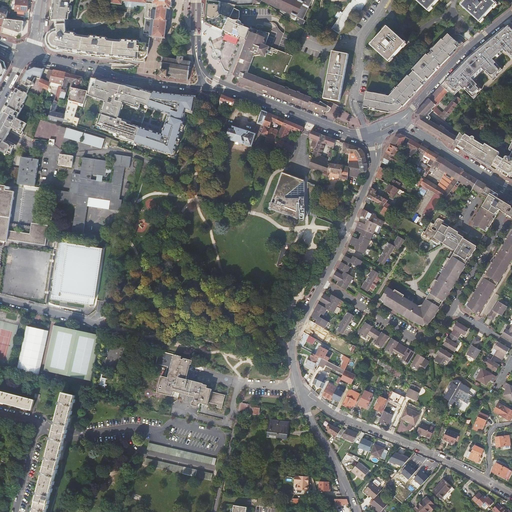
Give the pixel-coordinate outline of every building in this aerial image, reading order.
[(28,12),(28,0),(24,0),(16,0),(16,11),(28,12)] [(62,19),(62,20),(65,20),(68,20),(69,13),(70,13),(71,6),(69,6),(69,3),(70,4),(72,0),(53,0),(52,11),(53,11),(52,21),(55,20),(60,20),(60,19),(62,19)] [(112,0),(112,3),(123,5),(125,5),(125,6),(135,8),(135,6),(138,7),(138,5),(147,7),(144,33),(147,34),(147,36),(156,37),(165,38),(168,21),(166,20),(168,9),(170,9),(171,7),(172,7),(172,0),(112,0)] [(224,30),(234,8),(236,5),(225,2),(208,0),(206,23),(223,31),(224,30)] [(281,11),(299,25),(301,26),(303,27),(305,20),(303,20),(312,0),(254,0),(253,3),(255,4),(266,4),(267,2),(281,10),(281,11)] [(352,0),(332,29),(335,31),(338,34),(345,26),(357,9),(360,11),(363,6),(353,0),(352,0)] [(415,0),(429,11),(438,0),(415,0)] [(492,0),(466,0),(461,6),(480,22),(483,19),(483,18),(496,4),(496,3),(497,2),(496,1),(495,2),(492,0)] [(240,10),(234,8),(224,30),(226,30),(250,40),(242,62),(241,63),(236,76),(238,77),(247,81),(246,82),(324,112),(325,113),(326,112),(327,112),(328,112),(329,112),(330,111),(331,108),(320,101),(319,103),(313,101),(313,98),(312,97),(311,98),(298,93),(297,94),(296,92),(275,84),(274,81),(276,80),(277,77),(274,76),(275,75),(283,78),(284,75),(293,55),(289,53),(266,44),(270,32),(262,30),(263,29),(260,28),(259,30),(251,27),(241,24),(242,21),(241,20),(240,19),(238,19),(240,17),(240,10)] [(0,10),(0,17),(0,18),(0,19),(0,32),(2,33),(3,28),(6,19),(8,13),(8,10),(3,9),(2,11),(0,10)] [(24,22),(6,19),(3,28),(20,34),(23,32),(24,22)] [(57,29),(61,29),(66,29),(66,24),(65,20),(62,20),(60,20),(55,20),(56,25),(56,29),(57,29)] [(452,77),(450,80),(456,86),(458,88),(460,86),(462,88),(464,90),(465,89),(466,88),(474,96),(482,89),(472,78),(482,68),(492,79),(503,69),(493,59),(503,49),(511,58),(511,23),(511,22),(510,23),(511,25),(508,27),(507,26),(503,29),(498,35),(497,34),(492,38),(492,39),(484,46),(483,45),(481,47),(482,48),(472,57),(471,56),(470,56),(466,60),(468,61),(463,65),(462,64),(451,76),(452,77)] [(388,27),(371,46),(390,62),(407,43),(406,42),(405,42),(388,27)] [(53,49),(57,51),(80,55),(92,57),(95,57),(95,55),(98,55),(97,58),(112,59),(127,61),(128,58),(130,58),(130,61),(138,62),(138,60),(141,60),(146,58),(148,55),(148,54),(149,45),(146,45),(146,43),(139,43),(139,42),(121,40),(121,41),(108,40),(108,39),(90,36),(90,37),(84,36),(76,35),(76,34),(69,32),(66,32),(66,29),(61,29),(61,30),(58,31),(57,29),(56,29),(54,30),(53,30),(52,31),(51,31),(50,32),(49,34),(47,37),(47,41),(48,43),(48,45),(50,47),(52,49),(53,49)] [(241,63),(242,62),(250,40),(226,30),(225,32),(242,39),(248,41),(240,61),(234,76),(236,76),(241,63)] [(374,93),(367,91),(364,107),(369,108),(369,107),(376,108),(376,110),(382,111),(390,113),(390,112),(391,112),(392,112),(394,112),(395,112),(396,112),(397,111),(398,111),(399,110),(400,109),(403,106),(404,107),(411,99),(410,98),(415,92),(416,93),(423,85),(422,84),(427,78),(428,80),(432,75),(436,72),(435,71),(439,66),(440,67),(450,57),(449,56),(458,46),(459,47),(464,44),(460,40),(458,39),(456,41),(450,36),(448,34),(443,40),(442,39),(437,45),(432,51),(429,48),(425,53),(427,54),(415,67),(416,69),(407,78),(407,77),(404,80),(398,87),(390,96),(381,94),(374,92),(374,93)] [(349,54),(333,51),(324,98),(340,101),(349,54)] [(163,57),(162,58),(163,58),(162,62),(162,63),(162,65),(161,68),(162,68),(162,69),(161,69),(161,71),(161,75),(160,75),(160,76),(161,76),(161,77),(162,77),(162,76),(166,77),(167,77),(168,77),(168,78),(169,78),(170,77),(175,77),(175,78),(176,78),(179,78),(179,79),(180,79),(180,78),(187,79),(187,80),(188,80),(188,79),(189,80),(189,79),(188,79),(189,75),(190,75),(190,74),(189,74),(190,67),(191,67),(190,66),(191,62),(191,61),(190,61),(183,60),(184,57),(178,56),(177,59),(174,59),(174,58),(173,58),(173,59),(170,58),(169,58),(167,58),(168,57),(165,57),(165,58),(164,57),(163,57)] [(0,59),(0,83),(8,68),(7,63),(0,59)] [(34,82),(36,78),(41,79),(44,69),(36,67),(32,69),(33,71),(31,72),(30,70),(28,71),(22,83),(31,87),(32,86),(33,86),(34,86),(34,85),(35,85),(35,84),(35,83),(34,83),(34,82)] [(41,79),(39,85),(45,88),(45,89),(48,90),(49,86),(50,86),(51,84),(49,84),(50,82),(63,85),(66,73),(50,70),(49,73),(48,72),(45,81),(41,79)] [(63,87),(62,88),(59,99),(64,100),(68,88),(67,88),(68,82),(72,83),(71,87),(72,87),(80,90),(83,77),(66,73),(63,85),(62,86),(63,87)] [(305,107),(323,115),(324,112),(246,82),(247,81),(238,77),(238,79),(238,80),(239,81),(240,82),(271,94),(276,96),(290,102),(305,107)] [(88,92),(87,95),(105,101),(105,103),(106,103),(103,111),(102,111),(101,115),(103,116),(102,119),(99,119),(97,126),(101,127),(101,128),(120,135),(119,137),(135,143),(140,129),(133,126),(133,125),(126,122),(126,121),(118,118),(124,103),(139,109),(141,104),(148,106),(153,93),(140,89),(141,88),(126,85),(125,86),(114,83),(114,82),(98,79),(97,81),(91,79),(88,92)] [(444,83),(441,86),(449,92),(448,92),(454,96),(460,90),(456,86),(450,80),(448,79),(444,83)] [(21,87),(20,86),(19,86),(18,89),(16,88),(0,119),(0,136),(2,138),(3,138),(6,139),(8,134),(11,129),(9,128),(8,127),(5,125),(5,126),(2,124),(2,123),(15,98),(16,98),(18,95),(17,94),(21,87)] [(437,105),(448,92),(449,92),(441,86),(430,98),(437,105)] [(27,93),(28,91),(21,87),(17,94),(18,95),(16,98),(15,98),(2,123),(2,124),(5,126),(5,125),(8,127),(9,128),(11,129),(12,128),(21,133),(27,123),(17,118),(22,108),(21,107),(23,103),(24,102),(25,101),(25,100),(28,95),(27,93)] [(88,92),(80,90),(72,87),(65,114),(63,122),(77,127),(78,124),(79,118),(75,117),(79,106),(83,107),(84,107),(86,99),(87,95),(88,92)] [(466,88),(465,89),(473,97),(474,96),(466,88)] [(154,132),(140,128),(140,129),(135,143),(151,147),(150,149),(167,154),(167,153),(174,154),(183,121),(182,120),(183,117),(184,118),(185,113),(186,109),(193,111),(196,96),(162,93),(154,91),(153,93),(148,106),(148,107),(167,112),(167,110),(171,111),(170,115),(169,115),(164,132),(154,130),(154,132)] [(220,111),(219,117),(227,120),(236,101),(222,96),(220,102),(220,106),(226,108),(227,104),(231,105),(227,114),(222,112),(222,111),(220,111)] [(433,109),(434,110),(439,115),(439,116),(445,120),(450,114),(461,100),(456,97),(443,113),(435,106),(433,109)] [(485,142),(483,145),(474,139),(475,138),(474,137),(474,136),(473,136),(472,136),(471,136),(471,137),(465,134),(464,135),(460,132),(458,137),(449,132),(449,131),(447,129),(446,130),(444,129),(445,128),(441,125),(440,127),(430,121),(430,120),(431,120),(431,119),(431,118),(431,117),(431,116),(430,115),(429,115),(434,110),(433,109),(435,106),(437,105),(430,98),(424,104),(419,110),(416,113),(417,123),(438,135),(440,133),(445,137),(444,138),(458,146),(458,145),(464,148),(463,150),(467,152),(468,150),(478,156),(477,158),(487,164),(488,163),(497,168),(496,170),(506,176),(508,173),(511,172),(511,143),(509,148),(509,150),(511,150),(511,151),(510,156),(508,157),(508,156),(507,156),(507,155),(506,155),(506,156),(505,156),(504,157),(505,158),(503,158),(498,155),(500,153),(499,151),(492,147),(491,147),(490,147),(489,149),(486,147),(488,144),(485,142)] [(63,123),(63,122),(65,114),(55,112),(58,102),(55,101),(50,114),(48,119),(63,123)] [(264,125),(268,113),(262,111),(261,112),(260,114),(261,114),(258,124),(264,126),(264,125)] [(268,113),(264,125),(265,126),(270,128),(272,122),(282,126),(283,126),(285,120),(278,117),(268,113)] [(227,120),(219,117),(217,123),(217,124),(216,129),(223,131),(227,120)] [(275,145),(282,149),(291,152),(293,153),(293,152),(296,142),(293,140),(291,145),(285,142),(291,129),(299,133),(300,130),(303,131),(304,128),(295,124),(285,120),(283,126),(282,126),(275,145)] [(270,128),(265,126),(262,134),(267,136),(270,128)] [(256,134),(233,127),(229,140),(252,147),(256,134)] [(270,128),(267,136),(265,142),(274,145),(279,131),(278,131),(278,130),(276,129),(276,130),(270,128)] [(57,136),(64,138),(66,131),(59,129),(57,136)] [(102,148),(104,141),(66,131),(64,138),(102,148)] [(317,148),(321,135),(312,131),(310,137),(312,138),(311,139),(314,140),(312,146),(317,148)] [(401,134),(396,135),(390,145),(400,149),(406,137),(401,134)] [(328,163),(329,160),(321,156),(325,144),(334,147),(337,140),(321,135),(317,148),(309,168),(319,171),(325,172),(329,173),(331,164),(328,163)] [(0,150),(7,154),(7,153),(11,155),(13,149),(15,146),(5,141),(6,139),(3,138),(2,138),(0,136),(0,150)] [(406,146),(413,150),(418,153),(422,146),(410,139),(406,146)] [(351,166),(349,166),(349,167),(348,175),(350,176),(364,178),(368,170),(365,154),(362,150),(358,148),(350,145),(349,156),(349,158),(355,159),(357,167),(360,166),(361,169),(351,167),(351,166)] [(396,157),(400,149),(390,145),(386,152),(396,157)] [(415,172),(419,165),(422,160),(424,155),(427,149),(422,146),(418,153),(419,154),(410,170),(415,172)] [(433,165),(439,156),(427,149),(424,155),(431,159),(428,164),(432,166),(432,165),(433,165)] [(333,150),(332,151),(329,160),(328,163),(331,164),(329,173),(325,172),(323,176),(328,177),(329,173),(340,175),(339,179),(348,180),(348,179),(348,175),(349,167),(333,164),(334,160),(335,159),(337,152),(333,150)] [(411,165),(406,162),(407,162),(404,161),(400,159),(396,157),(386,152),(383,158),(385,158),(383,161),(383,162),(388,165),(390,161),(405,169),(403,173),(406,174),(408,171),(411,165)] [(111,201),(110,210),(121,211),(122,200),(120,200),(125,168),(130,168),(131,157),(115,154),(111,182),(91,179),(92,175),(106,177),(109,162),(84,158),(81,175),(73,173),(70,192),(56,190),(55,201),(77,205),(73,232),(84,234),(88,206),(89,198),(111,201)] [(74,156),(61,154),(59,166),(72,167),(74,156)] [(415,159),(410,156),(407,162),(406,162),(411,165),(415,159)] [(432,165),(432,166),(430,169),(429,171),(431,172),(433,169),(434,169),(435,167),(439,169),(440,168),(455,178),(446,191),(425,178),(424,179),(421,184),(443,198),(443,200),(444,200),(449,193),(458,182),(459,180),(465,171),(439,156),(433,165),(432,165)] [(22,157),(20,169),(18,181),(18,184),(35,187),(39,159),(22,157)] [(423,160),(422,160),(419,165),(429,171),(430,169),(428,168),(428,167),(422,163),(423,160)] [(18,181),(20,169),(11,167),(9,178),(11,179),(18,181)] [(388,171),(380,167),(376,177),(381,179),(383,176),(385,177),(388,171)] [(465,172),(465,171),(459,180),(471,187),(468,191),(470,192),(473,188),(478,180),(465,172)] [(306,182),(283,173),(273,199),(276,199),(276,203),(273,203),(270,211),(274,211),(308,221),(308,215),(306,182)] [(398,188),(403,179),(393,174),(392,177),(396,179),(395,180),(394,180),(391,185),(398,188)] [(473,222),(475,223),(473,226),(485,230),(487,227),(489,227),(494,218),(493,217),(494,215),(499,210),(501,210),(503,207),(504,206),(503,206),(505,202),(503,201),(502,202),(496,199),(497,197),(499,194),(492,190),(493,189),(485,184),(484,184),(482,186),(481,185),(482,182),(478,180),(473,188),(479,192),(480,191),(481,192),(480,195),(486,199),(478,213),(479,213),(477,215),(473,222)] [(460,183),(458,182),(449,193),(451,194),(452,192),(453,192),(460,183)] [(319,187),(308,183),(309,217),(310,213),(315,201),(319,187)] [(9,231),(10,225),(10,223),(14,192),(6,190),(7,186),(0,184),(0,240),(5,242),(7,242),(8,240),(46,246),(49,226),(37,224),(35,235),(31,234),(9,231)] [(398,188),(391,185),(391,184),(386,191),(390,194),(389,195),(393,198),(396,193),(400,195),(401,193),(404,195),(406,192),(403,191),(398,188)] [(368,197),(372,199),(385,207),(392,210),(404,217),(407,212),(391,204),(390,205),(386,203),(388,200),(381,197),(382,196),(376,193),(377,192),(376,191),(377,191),(372,188),(371,188),(367,197),(368,197)] [(110,210),(111,201),(89,198),(88,206),(110,210)] [(501,210),(501,211),(506,214),(511,217),(511,206),(505,202),(503,206),(504,206),(503,207),(501,210)] [(388,217),(392,210),(385,207),(381,214),(388,217)] [(368,220),(377,225),(382,227),(384,224),(374,218),(376,216),(372,214),(372,213),(364,209),(361,216),(368,220)] [(443,224),(445,221),(440,219),(440,218),(439,218),(438,218),(438,219),(437,219),(434,224),(431,223),(426,232),(424,231),(421,236),(422,238),(430,242),(431,241),(437,245),(440,244),(441,242),(453,249),(454,247),(457,249),(456,250),(459,252),(459,251),(461,252),(461,253),(470,258),(470,257),(471,258),(471,257),(472,257),(473,254),(474,251),(475,251),(477,248),(476,248),(477,248),(476,248),(477,246),(464,238),(464,237),(458,234),(459,232),(456,230),(455,232),(452,230),(453,229),(449,227),(443,224)] [(359,222),(357,227),(373,234),(377,225),(368,220),(367,224),(365,225),(365,224),(359,222)] [(373,234),(357,227),(355,230),(361,233),(362,233),(363,234),(362,234),(360,239),(360,240),(359,240),(359,239),(353,237),(350,244),(356,246),(357,248),(356,248),(355,250),(365,254),(373,234)] [(511,229),(496,254),(492,261),(467,301),(469,303),(464,310),(469,313),(470,312),(473,314),(474,312),(476,314),(477,316),(484,306),(483,305),(484,304),(493,291),(492,290),(493,289),(494,289),(502,275),(501,275),(502,274),(503,274),(509,264),(507,263),(509,260),(511,261),(511,259),(511,229)] [(392,250),(393,251),(396,247),(399,249),(401,246),(400,246),(402,244),(403,244),(405,241),(399,236),(393,245),(389,243),(378,261),(380,262),(380,261),(382,262),(381,263),(384,265),(392,253),(391,252),(392,250)] [(60,240),(51,300),(94,306),(95,299),(96,299),(103,249),(97,248),(97,245),(68,240),(68,241),(60,240)] [(446,297),(447,295),(449,292),(450,291),(452,288),(452,287),(453,286),(451,285),(453,282),(455,279),(457,280),(457,279),(458,279),(458,278),(458,279),(460,276),(460,275),(459,275),(460,274),(462,271),(463,269),(463,270),(463,269),(464,269),(466,267),(465,266),(466,264),(464,263),(466,260),(454,253),(451,259),(449,258),(443,268),(445,269),(438,281),(436,280),(430,289),(432,290),(428,296),(435,301),(437,298),(443,301),(444,300),(445,300),(447,297),(446,297)] [(351,259),(345,256),(338,269),(344,272),(343,274),(343,275),(342,275),(336,272),(334,276),(333,278),(338,281),(339,281),(339,283),(338,283),(337,285),(346,290),(354,277),(347,274),(351,267),(348,266),(350,263),(359,268),(363,262),(354,256),(352,259),(353,259),(351,260),(351,259)] [(365,289),(365,290),(368,292),(379,273),(376,272),(375,273),(374,272),(374,271),(373,270),(362,288),(363,289),(364,288),(365,289)] [(406,317),(406,318),(408,319),(409,319),(412,320),(412,321),(415,323),(415,322),(415,323),(415,322),(420,325),(423,327),(425,324),(428,325),(430,322),(430,323),(433,318),(434,318),(436,315),(435,315),(437,312),(439,309),(440,307),(426,299),(423,305),(418,306),(404,297),(405,295),(395,290),(394,291),(388,287),(381,299),(384,301),(383,303),(389,306),(389,307),(396,310),(397,308),(400,310),(398,312),(400,313),(400,314),(402,315),(403,315),(406,317)] [(316,323),(321,326),(325,329),(329,322),(320,317),(322,314),(324,315),(327,309),(334,313),(341,300),(332,295),(331,297),(331,298),(330,298),(329,297),(324,294),(320,301),(326,304),(327,305),(326,305),(325,307),(318,304),(311,317),(317,320),(318,321),(317,321),(316,323)] [(496,312),(497,313),(502,315),(507,306),(499,301),(494,309),(492,307),(487,316),(493,320),(496,314),(495,313),(496,312)] [(345,329),(346,328),(347,328),(351,322),(350,321),(351,319),(352,320),(354,316),(348,312),(337,330),(343,334),(346,330),(345,329)] [(369,335),(372,337),(376,330),(371,327),(372,326),(370,325),(370,326),(368,325),(369,324),(368,324),(365,322),(358,333),(365,337),(367,334),(369,334),(369,335)] [(451,334),(458,338),(460,335),(460,334),(461,333),(465,335),(469,329),(457,322),(456,325),(455,325),(456,325),(456,327),(455,326),(454,327),(453,328),(454,329),(451,334)] [(511,325),(510,328),(510,330),(509,330),(506,328),(502,335),(511,341),(511,325)] [(57,326),(47,371),(97,382),(107,337),(57,326)] [(52,332),(31,327),(21,371),(43,376),(52,332)] [(383,334),(384,333),(382,332),(381,333),(376,330),(372,337),(375,339),(377,338),(377,340),(375,343),(381,347),(388,336),(386,334),(385,334),(385,335),(383,334)] [(332,336),(328,334),(323,342),(331,346),(335,340),(331,338),(332,336)] [(457,341),(458,338),(451,334),(448,338),(447,338),(446,340),(447,341),(446,342),(445,341),(445,342),(443,345),(455,352),(459,345),(456,343),(455,341),(457,341)] [(480,340),(475,337),(470,345),(470,346),(471,346),(466,354),(475,359),(481,350),(476,347),(475,346),(476,345),(477,346),(480,340)] [(396,351),(398,353),(402,345),(398,343),(398,342),(397,341),(396,341),(396,342),(394,341),(395,340),(392,338),(385,349),(391,353),(394,350),(395,349),(396,351)] [(494,355),(502,360),(504,355),(505,355),(507,353),(506,353),(507,351),(507,352),(508,351),(509,349),(498,342),(494,348),(497,350),(498,352),(496,352),(494,355)] [(407,349),(402,345),(398,353),(401,355),(403,354),(403,356),(401,359),(408,363),(415,352),(412,350),(411,351),(410,350),(410,349),(408,348),(407,349)] [(316,355),(322,358),(328,361),(330,358),(325,356),(328,350),(320,346),(316,355)] [(441,348),(439,351),(440,352),(439,353),(438,353),(437,355),(438,355),(435,360),(442,364),(444,361),(444,360),(445,360),(449,362),(453,355),(441,348)] [(174,391),(179,393),(194,397),(193,401),(192,401),(191,405),(199,407),(200,403),(208,405),(209,403),(217,405),(217,408),(222,409),(225,396),(211,392),(212,390),(203,387),(203,384),(188,380),(190,375),(187,374),(189,364),(192,364),(193,361),(184,358),(184,359),(182,359),(182,356),(159,350),(156,364),(167,367),(165,376),(161,375),(157,392),(172,396),(174,391)] [(317,359),(320,361),(322,358),(316,355),(313,354),(312,356),(311,357),(310,356),(307,363),(308,364),(314,366),(317,359)] [(421,357),(421,356),(418,354),(411,365),(418,369),(420,366),(421,365),(422,367),(424,369),(429,362),(424,359),(425,358),(423,357),(422,358),(421,357)] [(340,368),(345,370),(350,359),(344,355),(342,359),(344,360),(340,368)] [(498,367),(500,365),(499,364),(502,360),(494,355),(493,358),(493,360),(491,360),(488,358),(484,365),(496,372),(497,369),(498,369),(497,368),(497,367),(498,367)] [(322,358),(320,361),(320,363),(318,366),(322,368),(324,364),(343,374),(345,370),(340,368),(328,361),(322,358)] [(390,366),(379,360),(378,363),(390,370),(392,367),(390,366)] [(488,381),(489,380),(491,380),(493,382),(497,377),(496,376),(483,368),(476,379),(486,385),(488,381)] [(319,386),(323,388),(327,379),(318,374),(316,378),(313,383),(317,385),(319,386)] [(457,380),(451,380),(450,383),(452,384),(450,389),(445,398),(452,402),(451,404),(456,406),(460,399),(468,404),(473,396),(468,393),(470,388),(460,382),(457,380)] [(332,397),(337,387),(330,384),(330,383),(329,383),(329,384),(322,395),(330,400),(332,396),(332,397)] [(421,388),(412,383),(406,396),(415,400),(417,397),(421,388)] [(503,388),(506,389),(507,390),(506,392),(504,395),(511,400),(511,386),(507,383),(506,383),(503,388)] [(360,394),(349,389),(346,396),(347,397),(343,405),(351,409),(352,405),(354,406),(360,394)] [(373,394),(365,390),(358,404),(366,408),(373,394)] [(0,391),(0,402),(31,411),(34,400),(0,391)] [(343,395),(336,392),(332,400),(336,402),(337,400),(340,401),(343,395)] [(45,511),(66,434),(75,396),(63,393),(61,403),(60,402),(59,404),(60,405),(56,422),(55,422),(54,424),(55,424),(54,431),(52,438),(51,437),(50,440),(51,440),(47,457),(46,457),(45,459),(46,460),(43,473),(42,473),(41,475),(42,475),(38,493),(37,492),(36,495),(37,495),(34,508),(33,507),(32,510),(34,510),(33,511),(45,511)] [(380,396),(375,408),(383,412),(384,411),(386,406),(392,394),(388,393),(386,399),(380,396)] [(392,394),(386,406),(389,408),(395,396),(392,394)] [(259,415),(260,406),(242,403),(240,410),(252,412),(252,413),(259,415)] [(511,417),(511,410),(499,403),(494,411),(510,421),(511,417)] [(406,408),(402,419),(407,421),(408,420),(415,424),(420,414),(406,408)] [(384,411),(383,412),(381,417),(379,421),(388,425),(393,415),(384,411)] [(489,416),(480,413),(475,425),(483,429),(489,416)] [(435,428),(421,422),(416,432),(422,434),(430,438),(435,428)] [(278,436),(287,437),(288,430),(285,430),(286,425),(269,423),(268,430),(264,429),(264,435),(278,437),(278,436)] [(344,438),(355,442),(359,434),(348,429),(344,438)] [(455,444),(458,435),(455,434),(455,432),(447,429),(443,439),(447,440),(455,444)] [(510,445),(509,436),(496,438),(497,447),(510,445)] [(149,443),(147,450),(215,465),(217,458),(149,443)] [(360,446),(356,443),(350,452),(354,455),(360,446)] [(372,454),(381,458),(385,449),(385,448),(375,445),(372,454)] [(484,450),(475,446),(472,452),(469,451),(466,456),(478,462),(484,450)] [(390,460),(404,467),(409,457),(395,450),(390,460)] [(147,458),(145,465),(212,480),(213,473),(147,458)] [(425,471),(415,463),(409,470),(419,478),(425,471)] [(508,469),(496,463),(492,471),(504,477),(508,469)] [(368,473),(358,464),(352,471),(362,480),(368,473)] [(295,482),(298,482),(298,484),(298,490),(307,491),(308,490),(309,486),(308,486),(308,482),(309,482),(309,477),(295,476),(295,482)] [(452,486),(444,479),(434,491),(442,498),(452,486)] [(320,482),(319,491),(329,492),(330,482),(320,482)] [(383,490),(373,482),(366,491),(376,499),(383,490)] [(485,498),(479,492),(475,496),(481,502),(483,500),(484,502),(485,502),(489,506),(493,502),(489,498),(487,496),(485,498)] [(378,511),(381,511),(388,505),(378,497),(372,504),(377,509),(376,510),(378,511)] [(435,507),(427,498),(415,509),(418,511),(427,511),(429,510),(431,511),(435,507)] [(501,506),(498,503),(492,509),(495,511),(494,511),(511,511),(510,510),(509,511),(507,510),(502,505),(501,506)]
